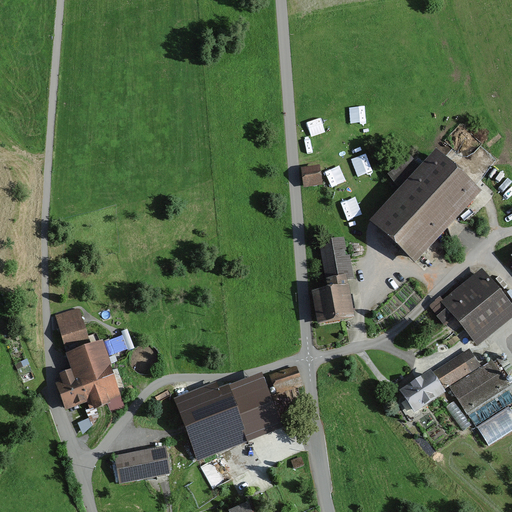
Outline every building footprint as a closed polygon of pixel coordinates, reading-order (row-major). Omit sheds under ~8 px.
[(434,154),(369,223),(413,264),(477,195),(434,154)] [(335,189),(348,184),(342,168),(329,173),(335,189)] [(320,169),(303,172),(305,189),(322,187),(320,169)] [(368,193),(381,185),(374,174),(361,182),(368,193)] [(283,184),(271,185),(272,199),(284,198),(283,184)] [(337,228),(338,212),(320,212),(319,228),(337,228)] [(343,241),(320,246),(328,292),(313,295),(319,326),(351,320),(344,281),(350,280),(343,241)] [(511,316),(511,308),(483,272),(445,303),(478,344),(511,316)] [(79,311),(58,317),(65,345),(87,339),(79,311)] [(99,344),(66,357),(72,374),(62,378),(65,385),(59,387),(68,408),(88,400),(92,410),(108,404),(112,414),(125,409),(99,344)] [(470,350),(400,395),(414,416),(444,397),(441,393),(450,387),(469,416),(510,389),(492,362),(482,368),(470,350)] [(296,369),(268,378),(274,395),(302,386),(296,369)] [(220,383),(175,402),(199,461),(245,442),(220,383)] [(290,421),(304,410),(294,397),(280,408),(290,421)] [(511,412),(509,407),(478,428),(490,447),(511,431),(511,412)] [(79,424),(83,434),(93,429),(89,419),(79,424)] [(164,452),(116,460),(121,485),(168,477),(164,452)] [(202,465),(211,487),(227,480),(218,458),(202,465)] [(302,461),(293,464),(295,471),(304,468),(302,461)]
